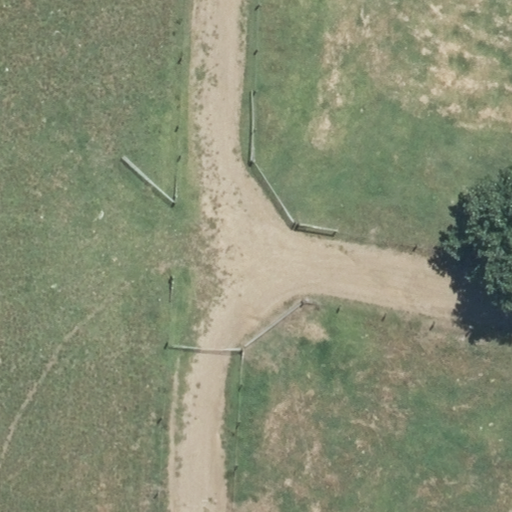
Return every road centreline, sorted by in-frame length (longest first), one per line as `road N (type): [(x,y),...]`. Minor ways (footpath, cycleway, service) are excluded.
road 1 (track): [(188,212),(511,280)]
road 2 (track): [(166,511),(188,212)]
road 3 (track): [(188,212),(188,0)]
